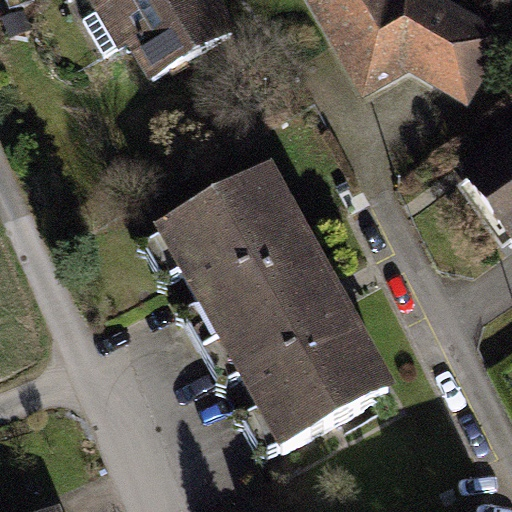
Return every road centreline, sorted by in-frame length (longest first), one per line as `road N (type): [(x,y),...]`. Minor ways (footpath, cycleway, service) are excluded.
road 1 (residential): [(511,452),(384,194)]
road 2 (residential): [(96,379),(152,511)]
